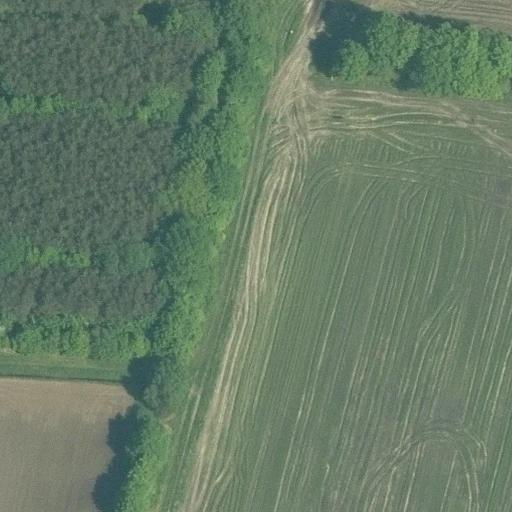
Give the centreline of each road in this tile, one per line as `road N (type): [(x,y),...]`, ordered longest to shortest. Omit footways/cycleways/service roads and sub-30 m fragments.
road 1 (track): [(293,0),(154,511)]
road 2 (track): [(281,50),(511,81)]
road 3 (track): [(189,374),(0,363)]
